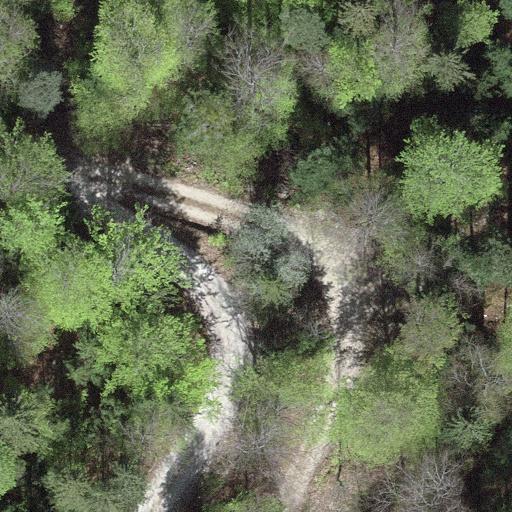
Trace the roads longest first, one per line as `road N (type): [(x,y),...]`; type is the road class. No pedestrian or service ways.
road 1 (track): [(276,511),(344,369),(345,302),(332,272),(271,225),(150,186),(93,175),(35,179)]
road 2 (track): [(35,179),(171,251),(205,282),(233,336),(227,388),(212,421),(152,511)]
